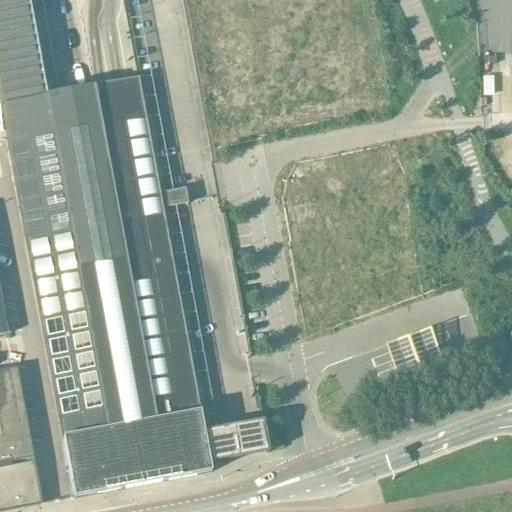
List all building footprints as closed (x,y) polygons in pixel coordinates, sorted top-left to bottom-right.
[(199,411),(137,80),(111,85),(78,91),(46,97),(32,19),(28,0),(0,0),(0,106),(73,500),(96,495),(182,479),(210,474),(209,465),(245,459),(267,454),(262,423),(240,427),(209,432),(205,410),(199,411)] [(329,87),(328,67),(317,67),(318,88),(329,87)] [(184,191),(163,194),(166,209),(187,205),(184,191)] [(0,511),(5,511),(38,506),(40,506),(26,434),(27,433),(25,420),(17,422),(8,372),(0,373),(0,336),(6,336),(0,305),(0,511)] [(430,332),(385,347),(398,385),(443,369),(430,332)]
